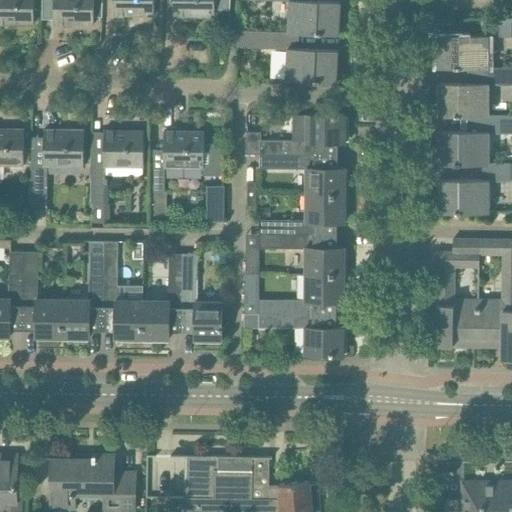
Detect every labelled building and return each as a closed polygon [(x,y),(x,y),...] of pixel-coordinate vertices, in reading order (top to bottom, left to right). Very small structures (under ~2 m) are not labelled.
[(0,0),(0,22),(34,23),(34,5),(42,5),(42,0),(0,0)] [(42,0),(42,5),(54,5),(54,23),(94,24),(94,0),(42,0)] [(114,0),(114,14),(154,15),(153,0),(114,0)] [(174,0),(174,15),(214,16),(214,6),(229,6),(229,0),(174,0)] [(289,0),(288,31),(288,33),(295,33),(339,35),(340,2),(309,0),(289,0)] [(489,36),(511,36),(511,18),(482,18),(482,35),(438,35),(438,68),(482,68),(489,68),(489,67),(489,36)] [(287,49),(286,81),(336,83),(338,50),(294,48),(295,33),(288,33),(288,31),(237,29),(236,46),(287,49)] [(489,68),(482,68),(482,83),(438,83),(438,116),(482,116),(489,116),(489,115),(489,84),(511,84),(511,66),(489,67),(489,68)] [(246,154),(260,154),(334,155),(338,155),(338,142),(345,142),(346,115),(336,115),(336,113),(332,113),(332,115),(307,114),(306,140),(260,140),(260,132),(246,132),(246,154)] [(489,116),(482,116),(482,131),(438,131),(438,165),(482,164),(489,164),(489,163),(489,132),(511,132),(511,114),(489,115),(489,116)] [(0,163),(24,164),(24,129),(0,128),(0,163)] [(32,148),(31,178),(45,178),(45,165),(84,165),(84,130),(44,130),(44,148),(32,148)] [(104,149),(92,149),(91,225),(104,226),(105,166),(144,166),(144,131),(104,130),(104,149)] [(164,149),(159,149),(152,149),(151,191),(164,191),(165,166),(203,167),(202,175),(223,175),(224,144),(204,144),(204,132),(164,131),(164,149)] [(260,156),(260,167),(260,168),(306,168),(306,195),(345,196),(345,168),(334,167),(334,156),(260,156)] [(489,164),(482,164),(482,179),(438,180),(439,213),(489,213),(489,181),(511,180),(511,162),(489,163),(489,164)] [(255,195),(255,182),(247,181),(247,195),(255,195)] [(207,222),(224,222),(224,186),(207,185),(207,222)] [(247,195),(247,205),(255,205),(255,195),(247,195)] [(345,196),(306,195),(306,220),(259,219),(259,234),(333,235),(333,221),(345,222),(345,196)] [(305,274),(344,275),(345,247),(333,247),(333,235),(259,234),(259,248),(305,248),(305,274)] [(0,247),(11,247),(11,240),(0,239),(0,247)] [(453,239),(453,252),(479,252),(479,239),(453,239)] [(103,252),(102,330),(115,330),(115,338),(142,338),(142,299),(117,299),(117,241),(103,241),(103,252)] [(134,242),(134,259),(143,259),(143,248),(143,242),(134,242)] [(22,329),(22,325),(23,251),(9,251),(9,298),(0,297),(0,336),(10,336),(10,329),(22,329)] [(23,251),(22,325),(22,329),(36,329),(35,337),(62,337),(62,298),(37,298),(38,251),(23,251)] [(438,264),(437,346),(477,346),(478,300),(453,300),(454,266),(478,266),(479,266),(479,253),(479,252),(453,252),(438,251),(438,252),(438,264)] [(90,330),(102,330),(103,252),(88,252),(88,299),(62,298),(62,337),(90,338),(90,330)] [(168,300),(142,299),(142,338),(169,339),(169,331),(182,331),(183,253),(169,253),(168,300)] [(195,331),(195,339),(222,339),(222,330),(223,330),(223,326),(222,326),(222,300),(197,300),(198,253),(183,253),(182,331),(195,331)] [(478,300),(477,346),(502,347),(502,360),(511,359),(511,253),(503,254),(502,300),(478,300)] [(258,313),(332,314),(332,301),(344,301),(344,275),(305,274),(305,299),(259,299),(258,313)] [(305,328),(304,353),(330,354),(330,355),(334,355),(334,354),(344,354),(344,327),(332,327),(332,314),(258,313),(244,313),(244,327),(305,328)] [(2,511),(20,511),(21,487),(16,487),(16,454),(0,453),(0,502),(2,502),(2,511)] [(133,511),(135,473),(113,473),(113,455),(96,455),(96,454),(93,454),(93,459),(52,458),(51,507),(73,508),(74,492),(120,494),(120,511),(133,511)] [(320,511),(318,471),(316,471),(318,486),(311,486),(310,481),(278,484),(279,485),(269,485),(269,458),(272,458),(272,457),(170,455),(170,456),(187,457),(186,497),(170,496),(170,497),(172,498),(172,511),(320,511)] [(463,511),(511,511),(511,481),(474,482),(474,481),(462,481),(462,493),(463,493),(463,511)]
